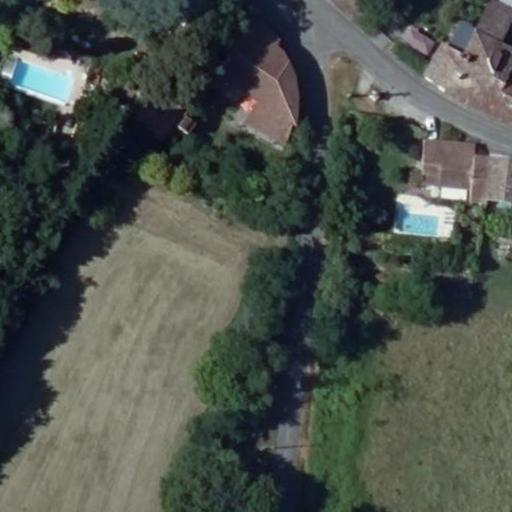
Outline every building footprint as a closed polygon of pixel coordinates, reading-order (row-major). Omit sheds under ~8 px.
[(431,88),(511,124),(511,122),(511,52),(510,52),(511,48),(511,13),(498,7),(480,39),(463,30),(453,53),(448,50),(431,88)] [(292,147),(303,130),(302,93),(294,69),(275,54),(279,44),(257,22),(222,74),(261,101),(251,117),(292,147)] [(404,26),(397,41),(430,56),(437,41),(404,26)] [(192,102),(179,121),(192,129),(197,120),(193,116),(198,108),(192,102)] [(511,225),(511,163),(495,159),(494,161),(478,158),(479,152),(470,145),(447,141),(428,141),(420,176),(440,181),(439,188),(471,193),(469,201),(485,204),(487,199),(510,204),(506,224),(511,225)]
